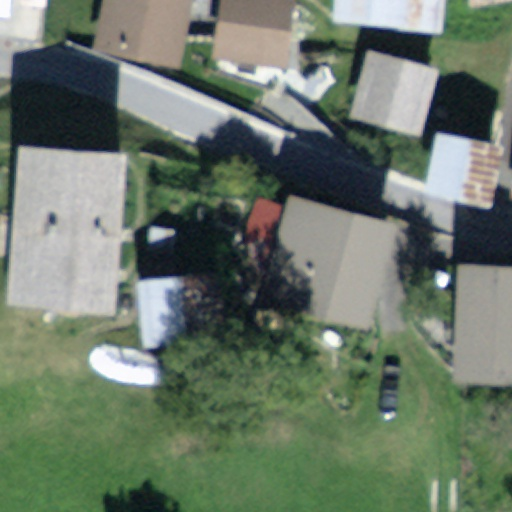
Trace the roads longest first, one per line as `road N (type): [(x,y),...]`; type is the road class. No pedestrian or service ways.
road 1 (tertiary): [(0,58),(75,71),(411,202),(511,229)]
road 2 (track): [(511,418),(443,386),(397,346),(390,300),(406,258),(511,234)]
